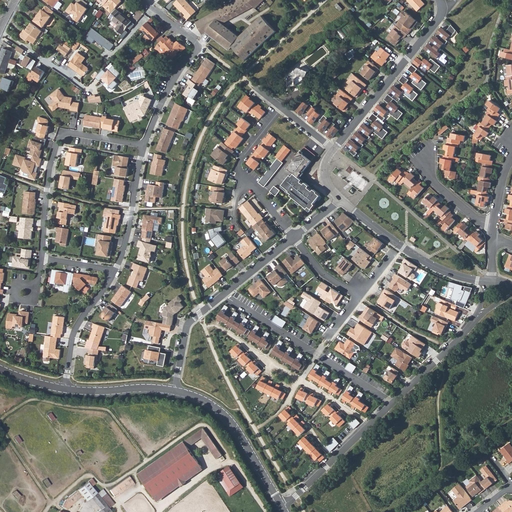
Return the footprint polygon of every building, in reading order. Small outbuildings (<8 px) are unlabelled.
[(109,0),(105,5),(104,6),(111,13),(123,1),(122,0),(109,0)] [(184,0),(176,0),(172,4),(178,10),(179,10),(180,12),(184,15),(183,16),(187,21),(192,16),(195,12),(184,0)] [(236,0),(207,16),(210,21),(219,16),(223,23),(253,7),(254,8),(262,0),(236,0)] [(424,0),(410,0),(418,9),(426,1),(424,0)] [(89,8),(79,1),(77,4),(74,2),(69,10),(77,15),(75,19),(79,23),(89,8)] [(34,20),(43,27),(51,16),(50,16),(54,11),(51,9),(45,5),(43,9),(42,9),(39,13),(39,14),(40,15),(38,16),(37,15),(37,16),(34,20)] [(408,32),(412,27),(410,26),(417,18),(414,15),(405,8),(402,12),(404,14),(397,23),(408,32)] [(119,25),(116,29),(122,34),(132,22),(116,9),(109,17),(119,25)] [(210,21),(207,16),(195,22),(202,35),(206,33),(216,20),(221,24),(223,23),(219,16),(210,21)] [(221,24),(216,20),(206,33),(228,50),(231,46),(245,60),(276,32),(261,16),(239,37),(221,24)] [(410,26),(412,27),(419,19),(417,18),(410,26)] [(41,37),(44,32),(41,30),(30,22),(27,26),(28,27),(26,30),(25,30),(24,29),(19,35),(27,41),(28,40),(33,43),(39,35),(41,37)] [(159,34),(147,22),(141,29),(146,34),(151,38),(153,40),(159,34)] [(408,32),(397,23),(393,27),(394,27),(387,36),(392,39),(397,42),(402,35),(403,34),(404,35),(405,36),(408,32)] [(438,34),(442,38),(446,41),(451,37),(452,38),(457,33),(456,32),(452,27),(446,33),(442,29),(438,34)] [(93,28),(85,38),(92,43),(96,39),(104,45),(104,46),(110,51),(115,45),(93,28)] [(170,39),(167,36),(158,45),(161,48),(162,47),(167,52),(166,53),(170,57),(171,58),(172,58),(173,58),(174,57),(177,54),(177,53),(181,48),(175,43),(174,43),(173,43),(172,42),(173,41),(171,38),(170,39)] [(435,37),(431,42),(436,46),(440,49),(444,45),(445,46),(448,43),(446,41),(442,38),(440,41),(435,37)] [(66,42),(63,46),(65,48),(69,51),(72,46),(66,42)] [(61,53),(65,48),(63,46),(59,44),(55,49),(61,53)] [(425,50),(434,57),(437,52),(439,54),(441,50),(440,49),(436,46),(433,49),(429,45),(425,50)] [(370,57),(381,66),(386,60),(385,60),(389,55),(381,47),(377,52),(375,51),(370,57)] [(3,48),(0,57),(0,59),(15,65),(17,62),(10,59),(13,52),(3,48)] [(346,53),(350,59),(358,54),(354,48),(346,53)] [(136,58),(139,61),(145,56),(146,58),(149,56),(148,55),(150,53),(146,49),(136,58)] [(511,51),(510,51),(505,49),(504,52),(501,51),(500,56),(511,59),(511,51)] [(84,58),(77,52),(67,65),(71,68),(72,67),(75,69),(75,70),(82,76),(83,75),(87,70),(83,67),(84,66),(80,63),(84,58)] [(23,55),(21,59),(24,61),(21,64),(28,68),(31,70),(36,61),(32,59),(33,57),(27,53),(25,56),(23,55)] [(418,56),(414,62),(420,67),(422,64),(424,66),(422,68),(426,71),(428,69),(429,70),(431,68),(436,73),(441,66),(432,58),(430,61),(426,58),(424,61),(418,56)] [(7,68),(13,70),(14,70),(17,66),(16,65),(15,65),(0,59),(0,71),(5,73),(7,68)] [(126,67),(128,70),(132,66),(137,61),(135,59),(126,67)] [(194,77),(191,81),(197,84),(199,86),(201,83),(203,83),(214,66),(205,60),(197,72),(198,73),(197,74),(196,74),(194,77)] [(379,69),(369,62),(366,65),(360,73),(368,80),(373,74),(375,72),(376,72),(379,69)] [(103,69),(96,77),(100,80),(102,78),(110,85),(109,85),(113,89),(118,83),(115,80),(118,77),(117,76),(121,73),(114,65),(107,72),(103,69)] [(412,83),(421,91),(427,84),(421,80),(422,79),(415,73),(417,70),(412,65),(408,70),(413,75),(411,77),(415,80),(412,83)] [(45,72),(37,66),(32,73),(30,72),(27,78),(31,81),(33,78),(38,82),(40,79),(45,72)] [(298,66),(287,75),(288,86),(295,85),(295,79),(299,75),(305,77),(308,71),(298,66)] [(353,79),(350,77),(346,82),(349,85),(345,89),(356,97),(358,94),(358,92),(359,91),(360,91),(366,85),(355,76),(353,79)] [(403,94),(412,102),(418,95),(413,91),(414,89),(406,83),(409,80),(403,76),(399,81),(404,86),(402,88),(406,91),(403,94)] [(4,78),(2,87),(9,92),(13,81),(4,78)] [(191,81),(189,79),(187,83),(190,85),(187,88),(188,89),(187,91),(186,91),(183,94),(188,97),(189,96),(194,99),(199,91),(194,88),(197,84),(191,81)] [(402,93),(394,87),(390,91),(394,94),(392,98),(393,99),(398,102),(400,99),(399,98),(402,93)] [(51,104),(55,109),(58,107),(59,106),(62,107),(61,108),(70,109),(70,111),(78,112),(79,103),(72,102),(73,98),(65,97),(59,89),(50,95),(54,102),(51,104)] [(351,99),(340,89),(335,95),(333,95),(331,99),(331,100),(334,103),(333,103),(343,111),(345,111),(347,108),(347,107),(346,106),(345,105),(347,103),(348,103),(351,99)] [(96,94),(89,96),(91,103),(103,102),(101,95),(96,96),(96,94)] [(392,98),(388,94),(384,100),(389,104),(387,107),(390,110),(388,112),(397,120),(403,114),(397,109),(398,108),(391,102),(393,99),(392,98)] [(139,101),(129,106),(130,108),(140,104),(141,99),(145,97),(141,96),(139,101)] [(252,113),(260,119),(265,112),(266,111),(262,109),(261,108),(262,106),(259,104),(258,106),(255,103),(256,102),(252,99),(251,100),(246,96),(238,106),(241,109),(242,108),(247,112),(248,111),(251,114),(252,113)] [(129,106),(124,108),(131,123),(138,119),(142,117),(145,116),(152,100),(145,97),(141,99),(140,104),(130,108),(129,106)] [(303,102),(296,111),(301,115),(305,110),(308,113),(312,107),(309,104),(308,106),(303,102)] [(488,108),(486,111),(486,112),(496,119),(498,115),(496,114),(499,110),(488,102),(485,106),(488,108)] [(177,104),(176,103),(172,110),(173,110),(171,115),(172,115),(171,117),(169,116),(165,124),(176,130),(180,122),(182,121),(188,109),(187,109),(177,104)] [(378,105),(374,109),(379,113),(376,116),(378,117),(382,121),(385,118),(383,117),(387,112),(378,105)] [(312,107),(308,113),(311,115),(307,120),(312,124),(319,114),(315,111),(316,109),(312,107)] [(494,121),(496,119),(486,112),(484,115),(486,116),(480,125),(487,130),(491,125),(493,127),(496,123),(494,121)] [(372,131),(381,138),(387,132),(381,127),(383,126),(375,120),(378,117),(376,116),(373,113),(368,118),(374,122),(371,125),(375,128),(372,131)] [(102,118),(85,115),(84,126),(100,129),(101,126),(102,118)] [(324,115),(319,121),(322,123),(319,128),(324,132),(327,127),(331,123),(326,119),(327,117),(324,115)] [(107,117),(103,116),(102,118),(101,126),(105,127),(105,129),(113,130),(113,131),(118,132),(120,121),(106,119),(107,117)] [(47,119),(39,117),(38,121),(39,124),(36,132),(37,132),(36,136),(44,139),(46,135),(48,131),(47,130),(48,126),(47,126),(48,122),(47,119)] [(227,141),(224,144),(230,149),(232,146),(234,147),(236,148),(243,139),(241,137),(240,136),(242,133),(244,134),(246,131),(248,128),(251,125),(243,118),(238,124),(239,126),(237,129),(237,128),(234,131),(235,132),(227,141)] [(330,130),(327,134),(332,138),(339,129),(334,125),(335,124),(332,121),(331,123),(327,127),(330,130)] [(363,123),(359,127),(364,131),(361,134),(365,138),(367,139),(369,136),(368,135),(372,130),(363,123)] [(486,133),(488,130),(487,130),(480,125),(478,124),(476,126),(479,128),(472,137),(473,137),(477,140),(479,142),(483,137),(485,138),(488,134),(486,133)] [(445,125),(436,132),(439,136),(448,129),(445,125)] [(163,132),(162,137),(161,138),(158,145),(168,149),(175,132),(164,128),(163,132)] [(359,145),(360,147),(363,144),(361,142),(365,138),(361,134),(356,130),(352,135),(357,139),(354,142),(359,145)] [(277,139),(270,134),(267,137),(268,138),(267,139),(265,138),(262,141),(264,142),(257,151),(256,151),(251,157),(252,157),(247,163),(255,170),(260,163),(258,162),(263,156),(265,158),(270,151),(269,151),(271,148),(270,147),(277,139)] [(448,139),(447,142),(459,145),(460,142),(463,142),(464,137),(451,134),(450,139),(448,139)] [(36,136),(34,141),(31,140),(28,147),(32,148),(30,155),(33,156),(40,158),(42,150),(40,149),(40,147),(41,148),(43,144),(44,144),(45,145),(46,139),(44,139),(36,136)] [(350,147),(348,150),(353,155),(356,151),(355,150),(359,145),(354,142),(350,138),(346,143),(350,147)] [(228,160),(230,157),(234,152),(231,150),(230,149),(224,144),(222,142),(212,155),(224,165),(228,160)] [(458,149),(459,145),(447,142),(446,146),(445,146),(444,151),(446,151),(445,157),(453,158),(455,148),(458,149)] [(290,150),(285,145),(275,157),(277,158),(281,161),(290,150)] [(82,155),(83,150),(70,147),(70,152),(68,152),(66,165),(77,167),(79,155),(82,155)] [(294,160),(287,168),(292,173),(298,177),(302,173),(301,172),(307,164),(308,165),(311,161),(315,156),(304,147),(300,152),(295,158),(293,160),(294,160)] [(477,154),(475,163),(477,163),(480,164),(491,166),(492,162),(489,162),(490,157),(477,154)] [(33,156),(31,161),(25,159),(25,158),(16,155),(13,165),(22,168),(22,169),(23,172),(24,172),(23,175),(29,177),(28,178),(35,180),(37,173),(33,172),(35,165),(40,166),(42,159),(40,158),(33,156)] [(128,162),(129,158),(115,155),(113,166),(117,166),(116,175),(127,177),(128,168),(127,167),(126,167),(127,162),(128,162)] [(450,172),(452,162),(457,163),(458,159),(453,158),(445,157),(443,156),(442,160),(441,160),(440,164),(442,165),(441,170),(446,171),(445,177),(446,179),(455,181),(456,175),(451,174),(450,172)] [(166,161),(161,160),(154,158),(153,162),(153,161),(152,165),(153,167),(153,168),(152,168),(150,174),(162,176),(164,165),(165,165),(166,161)] [(264,187),(283,163),(281,161),(277,158),(263,176),(258,182),(262,186),(264,187)] [(491,169),(492,166),(491,166),(480,164),(479,167),(481,168),(480,173),(478,172),(477,177),(478,177),(488,180),(489,174),(491,175),(492,170),(491,169)] [(228,170),(215,165),(213,169),(212,169),(208,180),(219,184),(219,183),(223,184),(225,179),(226,179),(228,175),(226,174),(228,170)] [(395,181),(398,183),(399,182),(406,173),(403,171),(402,173),(398,169),(389,180),(393,184),(395,181)] [(62,176),(60,188),(69,189),(71,178),(80,179),(81,173),(74,172),(74,173),(63,171),(62,176)] [(404,182),(412,189),(418,182),(413,178),(415,176),(411,173),(409,174),(407,172),(406,173),(399,182),(402,184),(404,182)] [(298,177),(292,173),(281,187),(288,193),(289,192),(294,196),(293,198),(297,201),(298,199),(303,202),(301,204),(307,209),(309,207),(312,210),(315,205),(314,204),(320,196),(317,193),(317,192),(314,190),(313,191),(308,188),(309,186),(305,183),(304,184),(301,182),(302,180),(300,178),(298,177)] [(0,192),(5,195),(8,186),(5,185),(7,179),(0,176),(0,192)] [(489,183),(490,180),(488,180),(478,177),(477,181),(479,182),(478,192),(486,194),(487,188),(489,188),(490,184),(489,183)] [(112,201),(122,203),(123,196),(123,195),(124,195),(125,185),(124,185),(125,181),(115,179),(112,201)] [(422,183),(419,180),(418,182),(412,189),(411,190),(408,194),(411,197),(411,196),(416,199),(424,189),(420,185),(422,183)] [(146,197),(146,201),(155,203),(156,197),(162,198),(165,183),(157,182),(156,186),(148,184),(147,192),(148,193),(148,196),(146,197)] [(224,189),(212,186),(211,191),(215,191),(214,196),(212,195),(210,197),(210,199),(211,202),(223,204),(224,198),(225,193),(224,192),(224,189)] [(280,191),(274,186),(270,192),(276,196),(280,191)] [(35,214),(36,202),(35,202),(35,199),(36,193),(25,191),(23,209),(26,209),(25,213),(35,214)] [(487,197),(487,194),(486,194),(478,192),(476,192),(475,195),(477,196),(475,206),(484,208),(485,202),(487,203),(488,198),(487,197)] [(429,211),(432,213),(434,210),(439,204),(437,202),(438,201),(434,197),(432,199),(428,196),(422,202),(431,209),(429,211)] [(70,204),(59,202),(58,207),(60,207),(57,223),(66,225),(68,213),(75,214),(76,206),(70,205),(70,204)] [(441,219),(443,221),(450,213),(451,212),(448,210),(449,209),(445,206),(444,208),(439,204),(434,210),(442,217),(441,219)] [(252,206),(243,213),(254,226),(262,219),(263,218),(260,215),(259,215),(258,214),(252,206)] [(120,219),(121,215),(119,215),(120,209),(104,207),(103,215),(108,216),(107,223),(105,222),(103,231),(116,233),(117,223),(119,224),(119,219),(120,219)] [(224,215),(224,210),(207,208),(206,217),(207,219),(206,224),(216,226),(216,221),(223,221),(224,217),(223,216),(223,214),(224,215)] [(340,217),(334,222),(343,232),(349,227),(354,221),(353,221),(347,216),(344,213),(340,217)] [(453,216),(450,213),(443,221),(442,223),(445,226),(443,228),(447,232),(456,221),(452,218),(453,216)] [(162,218),(144,215),(143,220),(144,220),(144,223),(143,223),(142,230),(143,230),(141,238),(143,238),(151,239),(153,230),(158,231),(160,224),(161,224),(162,218)] [(33,224),(34,219),(22,217),(22,223),(20,224),(19,230),(21,232),(20,238),(31,239),(32,231),(32,227),(33,224)] [(265,223),(262,219),(254,226),(252,227),(255,231),(258,229),(260,232),(259,233),(259,235),(262,238),(264,238),(267,241),(276,234),(271,228),(270,229),(265,223)] [(339,233),(331,223),(321,231),(329,241),(339,233)] [(457,233),(465,239),(471,233),(466,229),(468,227),(464,224),(463,225),(461,223),(453,232),(456,235),(457,233)] [(56,242),(60,243),(60,244),(60,245),(61,245),(62,246),(66,246),(69,229),(57,227),(56,232),(58,232),(56,242)] [(221,227),(208,230),(210,238),(211,238),(219,248),(225,243),(226,242),(220,233),(219,232),(223,231),(221,227)] [(466,244),(476,252),(485,241),(479,236),(480,234),(476,231),(475,232),(473,230),(471,233),(465,239),(465,240),(468,242),(466,244)] [(316,251),(319,255),(326,249),(323,246),(326,243),(318,233),(308,241),(315,250),(316,249),(316,250),(316,251)] [(112,237),(98,234),(97,240),(100,241),(98,247),(102,248),(101,255),(110,257),(111,251),(109,250),(111,242),(112,237)] [(257,248),(247,236),(241,242),(244,246),(237,251),(244,260),(250,255),(249,254),(251,252),(257,248)] [(384,244),(375,237),(367,248),(371,251),(373,251),(376,254),(381,247),(382,247),(384,244)] [(468,242),(465,240),(459,248),(461,250),(466,244),(468,242)] [(142,242),(139,241),(138,246),(143,247),(141,253),(140,254),(138,258),(139,259),(149,262),(151,256),(152,250),(155,251),(157,246),(149,244),(142,242)] [(372,258),(360,248),(357,251),(358,252),(352,259),(365,269),(368,265),(367,263),(369,261),(370,261),(372,258)] [(32,250),(22,249),(22,254),(23,254),(22,259),(15,258),(14,265),(28,267),(30,255),(32,256),(32,250)] [(233,252),(220,262),(227,270),(230,267),(233,265),(235,263),(236,264),(240,261),(233,252)] [(23,254),(22,254),(21,257),(13,256),(12,266),(30,269),(32,256),(30,255),(28,267),(14,265),(15,258),(22,259),(23,254)] [(290,256),(283,262),(292,274),(305,263),(298,255),(295,258),(296,259),(296,260),(294,262),(294,261),(290,256)] [(345,258),(336,270),(343,276),(345,272),(346,273),(349,269),(350,268),(353,264),(345,258)] [(418,267),(405,258),(402,262),(403,263),(404,263),(402,267),(399,272),(412,280),(413,280),(415,276),(415,275),(411,272),(413,269),(415,270),(418,267)] [(148,268),(134,263),(132,269),(135,270),(133,274),(134,276),(133,277),(132,277),(130,276),(127,284),(137,288),(140,280),(143,281),(148,268)] [(287,274),(279,264),(274,268),(276,270),(267,277),(275,285),(276,284),(279,286),(281,287),(288,281),(284,276),(287,274)] [(220,278),(223,276),(217,268),(214,271),(209,265),(202,271),(206,277),(203,280),(209,288),(212,285),(212,284),(213,283),(213,284),(220,279),(220,278)] [(58,271),(53,270),(51,283),(56,284),(56,283),(65,284),(64,292),(69,292),(72,273),(67,273),(67,274),(58,273),(58,271)] [(97,278),(74,274),(72,284),(75,284),(74,285),(80,291),(86,285),(95,286),(99,281),(99,280),(98,279),(98,278),(97,278)] [(411,284),(395,274),(393,278),(394,278),(392,282),(393,282),(392,283),(391,283),(388,287),(396,291),(397,291),(399,288),(403,290),(404,289),(407,291),(411,284)] [(271,292),(261,280),(255,284),(256,285),(255,286),(254,285),(249,290),(254,296),(255,296),(260,293),(264,298),(271,292)] [(326,299),(326,301),(328,302),(332,302),(337,305),(343,296),(333,289),(330,293),(326,290),(328,286),(322,282),(317,291),(323,295),(321,298),(324,300),(326,299)] [(455,284),(449,282),(448,287),(454,289),(451,299),(458,301),(458,300),(461,300),(460,302),(466,304),(471,292),(465,290),(465,291),(462,290),(463,286),(457,284),(455,284)] [(123,285),(112,300),(120,307),(131,292),(123,285)] [(398,297),(385,289),(381,296),(382,297),(381,299),(380,298),(378,301),(390,309),(398,297)] [(164,316),(163,324),(171,325),(172,325),(173,318),(174,315),(174,313),(175,312),(176,313),(177,313),(181,310),(180,309),(184,307),(180,302),(182,301),(178,296),(169,303),(169,304),(164,309),(163,314),(164,316)] [(321,302),(311,296),(304,307),(324,321),(330,313),(321,308),(320,310),(317,308),(319,306),(321,302)] [(462,314),(453,310),(452,310),(452,309),(452,308),(453,308),(459,311),(461,307),(444,300),(443,304),(441,304),(440,308),(440,310),(439,314),(458,323),(462,314)] [(117,309),(110,304),(108,307),(107,306),(104,310),(105,311),(103,313),(101,316),(109,322),(117,309)] [(228,308),(225,306),(217,317),(219,318),(217,320),(220,322),(221,320),(228,324),(227,327),(229,328),(231,326),(238,331),(237,333),(239,335),(241,332),(247,336),(250,331),(244,327),(248,320),(245,318),(241,325),(234,321),(238,314),(235,312),(231,319),(224,314),(228,308)] [(358,319),(372,327),(380,315),(367,307),(365,311),(366,311),(363,315),(362,314),(362,313),(358,319)] [(16,315),(8,314),(7,328),(12,328),(14,326),(23,327),(23,323),(28,323),(29,312),(20,311),(19,315),(19,316),(16,316),(16,315)] [(54,315),(52,333),(61,334),(62,334),(65,317),(54,315)] [(286,322),(276,315),(272,322),(282,328),(286,322)] [(317,330),(319,327),(321,323),(310,316),(307,320),(309,321),(304,328),(312,334),(315,329),(317,330)] [(448,323),(433,316),(431,321),(436,323),(432,332),(438,335),(439,333),(442,334),(442,333),(443,332),(444,332),(448,323)] [(163,324),(146,320),(145,329),(150,330),(149,333),(151,336),(154,336),(153,342),(159,343),(160,337),(161,337),(162,330),(170,331),(171,325),(163,324)] [(105,327),(93,323),(92,327),(94,328),(93,331),(93,332),(93,333),(92,333),(90,340),(87,339),(86,348),(89,349),(99,350),(106,351),(107,347),(99,346),(105,327)] [(354,329),(351,327),(347,334),(364,345),(372,332),(358,323),(355,327),(356,327),(357,328),(355,330),(354,329)] [(262,346),(268,350),(271,345),(265,341),(270,334),(266,332),(262,339),(255,335),(260,328),(256,326),(249,337),(250,338),(248,340),(251,342),(252,340),(260,344),(258,347),(261,349),(262,346)] [(388,341),(391,335),(385,331),(382,337),(388,341)] [(51,336),(46,336),(45,342),(45,343),(44,357),(59,359),(60,350),(56,349),(56,347),(55,347),(55,345),(56,345),(57,337),(51,336)] [(403,347),(419,358),(422,353),(420,352),(418,350),(420,347),(422,349),(425,344),(412,336),(409,341),(408,340),(404,341),(402,344),(403,347)] [(340,342),(335,349),(350,358),(351,357),(354,353),(353,352),(351,350),(355,344),(348,339),(346,343),(345,345),(340,342)] [(283,343),(280,341),(272,352),(273,353),(272,356),(274,357),(276,355),(283,359),(281,362),(284,364),(286,361),(293,366),(292,368),(294,370),(296,368),(302,371),(305,367),(299,363),(303,356),(300,354),(295,361),(289,356),(293,349),(290,347),(285,354),(278,350),(283,343)] [(258,375),(262,371),(255,365),(257,363),(255,361),(253,362),(247,356),(249,354),(247,352),(245,354),(239,348),(241,346),(239,344),(237,345),(231,351),(237,357),(238,356),(241,358),(239,360),(245,366),(246,364),(249,367),(247,368),(253,374),(255,373),(257,375),(258,375)] [(161,348),(149,345),(148,350),(146,350),(145,358),(158,361),(157,365),(164,367),(167,354),(162,353),(160,353),(161,348)] [(407,366),(412,358),(396,348),(391,356),(398,360),(396,365),(405,371),(407,367),(407,366)] [(99,350),(89,349),(88,355),(86,355),(85,362),(86,363),(86,365),(87,365),(87,367),(94,369),(95,362),(97,362),(98,358),(96,358),(96,354),(98,354),(99,350)] [(345,369),(352,373),(356,367),(349,362),(345,369)] [(317,364),(309,376),(310,376),(308,379),(311,381),(313,378),(320,383),(318,385),(321,387),(323,385),(330,389),(328,392),(331,394),(333,391),(338,395),(342,390),(336,386),(340,379),(337,377),(332,384),(326,380),(330,373),(327,371),(322,378),(316,373),(320,366),(317,364)] [(396,375),(399,372),(393,368),(390,371),(389,370),(384,378),(391,383),(392,383),(395,379),(397,377),(397,376),(396,375)] [(280,397),(283,399),(286,394),(278,390),(280,386),(277,384),(275,388),(271,386),(273,382),(270,380),(268,384),(263,382),(265,378),(263,377),(262,378),(257,388),(279,399),(280,397)] [(354,388),(351,386),(343,398),(344,398),(342,401),(345,403),(346,400),(353,404),(351,407),(354,408),(356,406),(366,412),(369,407),(359,401),(363,394),(360,392),(355,398),(350,395),(354,388)] [(315,405),(319,406),(322,401),(314,397),(315,395),(312,393),(311,395),(303,391),(304,389),(301,388),(296,397),(304,401),(305,399),(308,401),(307,403),(314,406),(315,405)] [(332,405),(330,403),(322,410),(328,416),(330,415),(332,417),(330,418),(336,424),(337,424),(339,427),(345,422),(339,415),(340,414),(338,411),(336,413),(330,407),(332,405)] [(291,409),(289,406),(280,415),(286,421),(287,420),(289,422),(288,424),(300,435),(302,433),(305,430),(302,426),(305,423),(303,421),(299,424),(296,420),(299,417),(297,415),(294,418),(288,412),(291,409)] [(350,421),(348,423),(354,429),(360,423),(355,417),(350,421)] [(183,442),(138,474),(157,502),(180,486),(181,488),(182,489),(188,484),(187,483),(186,481),(202,469),(188,449),(187,448),(203,437),(212,450),(216,447),(203,428),(183,442)] [(317,459),(320,462),(325,457),(318,451),(320,449),(318,447),(316,448),(313,445),(314,443),(312,441),(310,443),(307,439),(309,437),(306,435),(305,437),(299,442),(316,460),(317,459)] [(203,437),(187,448),(188,449),(202,439),(211,451),(216,460),(222,456),(216,447),(212,450),(203,437)] [(330,452),(339,443),(334,438),(329,442),(325,446),(330,452)] [(506,461),(508,464),(511,461),(511,446),(509,443),(500,451),(507,460),(506,461)] [(487,478),(481,482),(486,488),(491,485),(491,484),(492,483),(493,483),(497,480),(490,470),(486,466),(481,470),(487,478)] [(228,467),(215,476),(229,496),(242,487),(228,467)] [(204,471),(202,469),(186,481),(187,483),(204,471)] [(481,482),(476,476),(469,481),(470,483),(466,487),(474,496),(478,493),(482,490),(483,491),(486,488),(481,482)] [(129,477),(115,486),(120,492),(114,496),(115,498),(134,484),(129,477)] [(61,507),(67,510),(69,506),(82,497),(85,501),(90,498),(99,509),(95,511),(111,511),(108,508),(96,494),(94,490),(87,482),(64,499),(61,507)] [(472,500),(459,484),(452,490),(457,497),(453,501),(460,509),(464,506),(464,505),(468,502),(468,503),(472,500)] [(115,486),(110,490),(114,496),(120,492),(115,486)] [(180,486),(157,502),(158,504),(181,488),(180,486)] [(96,494),(108,508),(113,504),(108,498),(101,490),(96,494)] [(504,503),(500,506),(504,511),(511,511),(511,500),(511,501),(509,502),(506,504),(504,503)]
